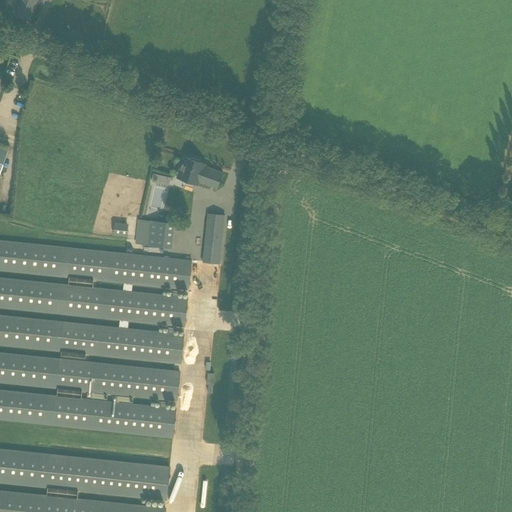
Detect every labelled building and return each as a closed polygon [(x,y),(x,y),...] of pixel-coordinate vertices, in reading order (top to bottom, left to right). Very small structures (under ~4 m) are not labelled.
[(30,20),(33,11),(37,0),(20,0),(15,14),(30,20)] [(0,173),(8,150),(0,147),(0,173)] [(199,182),(208,185),(217,188),(223,172),(202,165),(203,163),(184,157),(177,177),(198,185),(199,182)] [(225,215),(215,214),(208,214),(206,229),(223,231),(225,215)] [(172,247),(174,223),(138,220),(136,243),(172,247)] [(113,236),(127,236),(128,223),(114,222),(113,236)] [(220,264),(223,231),(206,229),(203,262),(210,262),(220,264)] [(0,344),(170,362),(180,363),(184,334),(127,328),(128,320),(184,326),(187,297),(131,291),(132,283),(188,289),(191,260),(0,239),(0,268),(123,282),(122,290),(0,277),(0,306),(119,319),(118,326),(0,313),(0,344)] [(180,371),(170,370),(0,352),(0,381),(177,400),(180,371)] [(0,418),(163,436),(173,437),(176,408),(0,389),(0,418)] [(0,482),(46,487),(166,500),(170,467),(0,449),(0,482)] [(0,511),(165,511),(165,508),(0,491),(0,511)]
